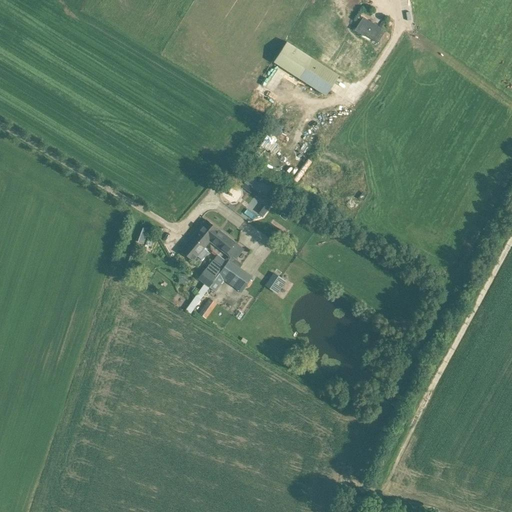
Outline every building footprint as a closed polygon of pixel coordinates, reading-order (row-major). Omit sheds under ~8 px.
[(186,0),(178,16),(214,36),(233,0),(247,0),(216,56),(254,77),(272,45),(257,26),(271,0),(186,0)] [(363,17),(356,28),(378,42),(385,31),(378,26),(363,17)] [(271,38),(281,44),(291,28),(281,22),(271,38)] [(339,75),(287,42),(273,62),(325,96),(339,75)] [(326,102),(300,100),(297,129),(323,131),(326,102)] [(355,121),(332,122),(333,145),(355,145),(355,121)] [(244,183),(259,192),(264,183),(249,174),(244,183)] [(234,241),(213,226),(206,220),(198,229),(210,240),(210,241),(225,253),(231,257),(240,245),(234,242),(234,241)] [(193,235),(180,250),(188,256),(193,261),(197,256),(201,260),(208,251),(204,248),(210,241),(210,240),(198,229),(193,235)] [(196,295),(186,309),(191,313),(209,287),(210,287),(227,263),(218,255),(209,265),(209,264),(209,265),(198,278),(205,283),(200,290),(195,287),(191,292),(196,295)] [(215,291),(224,279),(241,292),(252,277),(252,276),(229,260),(227,263),(210,287),(215,291)] [(274,273),(266,285),(277,292),(285,281),(274,273)] [(206,318),(216,303),(210,298),(199,314),(206,318)]
